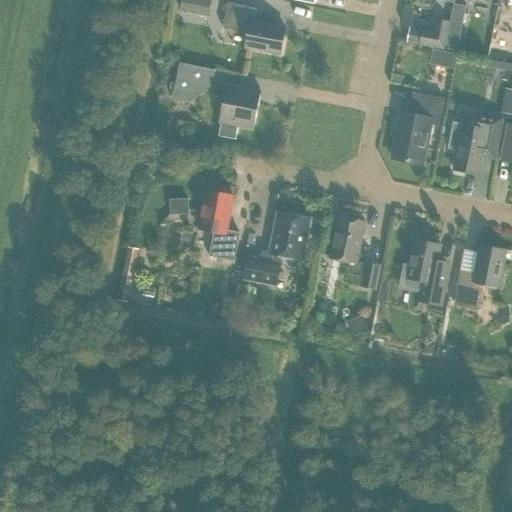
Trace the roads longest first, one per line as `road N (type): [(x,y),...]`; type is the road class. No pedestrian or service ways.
road 1 (residential): [(359,189),(398,0)]
road 2 (residential): [(511,219),(359,189)]
